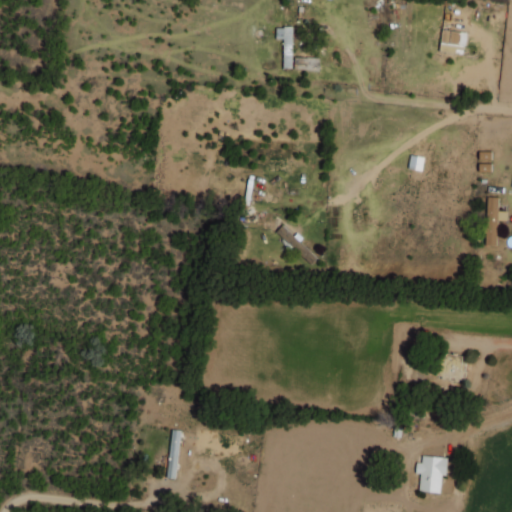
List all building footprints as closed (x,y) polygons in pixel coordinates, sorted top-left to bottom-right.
[(276,38),(284,39),(282,67),(291,68),(293,27),(276,26),(276,38)] [(440,51),(464,53),(465,31),(441,30),(440,51)] [(294,69),(318,70),(318,58),(294,57),(294,69)] [(491,159),(492,151),(479,151),(478,158),(491,159)] [(408,168),(422,170),(424,157),(411,154),(408,168)] [(485,245),(496,245),(497,220),(507,220),(507,211),(498,211),(499,196),(486,196),(485,245)] [(466,356),(438,352),(435,377),(462,381),(466,356)] [(174,478),(181,430),(172,429),(166,477),(174,478)] [(419,490),(440,493),(442,475),(446,475),(448,457),(422,455),(422,462),(416,462),(415,473),(420,473),(419,490)]
